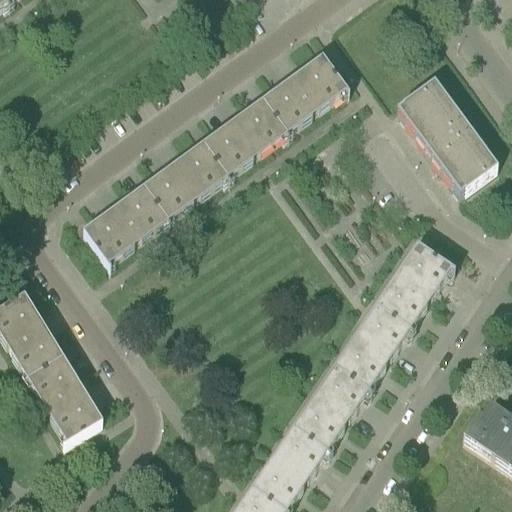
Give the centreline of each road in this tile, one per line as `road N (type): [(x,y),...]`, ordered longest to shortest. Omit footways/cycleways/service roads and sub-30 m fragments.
road 1 (residential): [(12,237),(292,32)]
road 2 (residential): [(93,511),(141,453),(144,413),(12,237)]
road 3 (residential): [(359,511),(511,285)]
road 4 (residential): [(511,271),(423,218),(372,142)]
road 5 (residential): [(511,99),(436,0)]
